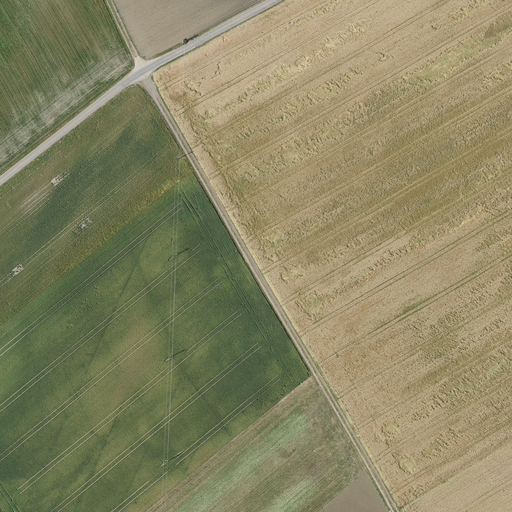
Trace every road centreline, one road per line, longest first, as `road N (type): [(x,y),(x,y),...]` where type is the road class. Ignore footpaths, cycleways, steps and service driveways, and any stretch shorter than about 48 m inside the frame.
road 1 (track): [(392,511),(108,0)]
road 2 (track): [(274,0),(142,71),(0,183)]
